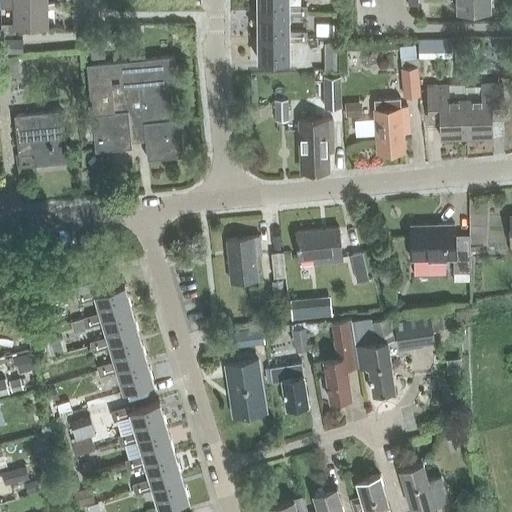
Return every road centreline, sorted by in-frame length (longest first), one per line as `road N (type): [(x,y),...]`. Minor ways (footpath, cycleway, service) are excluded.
road 1 (residential): [(228,200),(511,169)]
road 2 (residential): [(219,469),(139,209)]
road 3 (residential): [(219,469),(419,409)]
road 4 (residential): [(228,200),(213,0)]
road 5 (residential): [(0,223),(139,209)]
